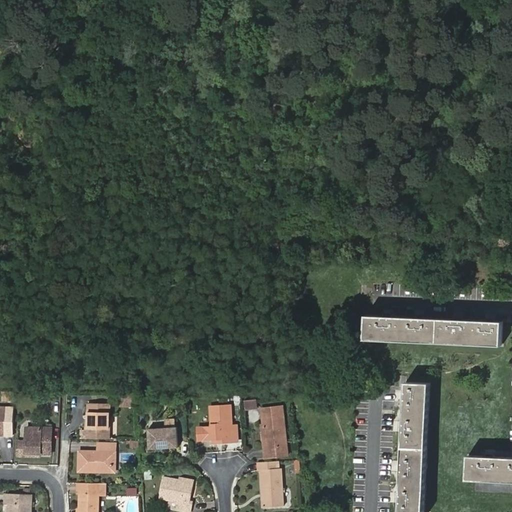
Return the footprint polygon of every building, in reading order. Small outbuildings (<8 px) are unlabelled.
[(365,319),(364,343),(501,349),(501,326),(365,319)] [(404,387),(397,511),(422,511),(428,388),(404,387)] [(15,391),(4,390),(4,399),(15,399),(15,391)] [(259,399),(246,400),(247,408),(259,407),(259,399)] [(89,438),(110,438),(110,402),(89,402),(89,419),(89,438)] [(222,437),(223,441),(239,440),(238,425),(234,425),(233,404),(213,405),(214,426),(206,426),(206,438),(215,438),(222,437)] [(277,447),(278,455),(290,454),(291,454),(287,405),(265,406),(266,424),(269,423),(271,446),(277,446),(277,447)] [(0,406),(0,433),(7,434),(7,432),(8,421),(9,407),(0,406)] [(150,449),(179,447),(180,447),(178,426),(177,426),(176,419),(166,419),(166,426),(149,428),(150,449)] [(268,456),(278,455),(277,447),(277,446),(271,446),(269,423),(266,424),(265,423),(268,456)] [(28,453),(42,453),(53,453),(53,428),(28,427),(27,441),(20,441),(19,455),(28,455),(29,455),(28,453)] [(99,452),(114,452),(117,452),(117,444),(99,444),(99,452)] [(114,452),(99,452),(80,451),(80,471),(98,472),(99,468),(113,469),(114,452)] [(117,452),(114,452),(113,469),(99,468),(98,472),(99,472),(116,473),(117,452)] [(511,458),(468,457),(466,481),(471,481),(511,482),(511,458)] [(281,468),(281,460),(259,462),(260,469),(262,469),(265,506),(286,504),(284,467),(281,468)] [(191,504),(195,483),(181,481),(165,478),(162,498),(179,502),(177,510),(193,511),(194,504),(191,504)] [(79,494),(81,494),(80,511),(99,511),(100,496),(108,497),(108,483),(79,482),(79,494)] [(139,487),(128,487),(129,496),(139,496),(139,487)] [(8,495),(8,503),(11,503),(10,511),(32,511),(33,496),(8,495)]
